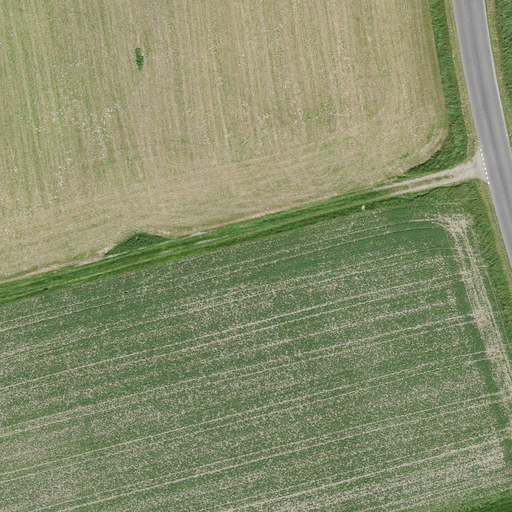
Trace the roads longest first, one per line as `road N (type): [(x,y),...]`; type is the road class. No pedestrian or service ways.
road 1 (track): [(218,234),(499,166)]
road 2 (tertiary): [(511,207),(468,0)]
